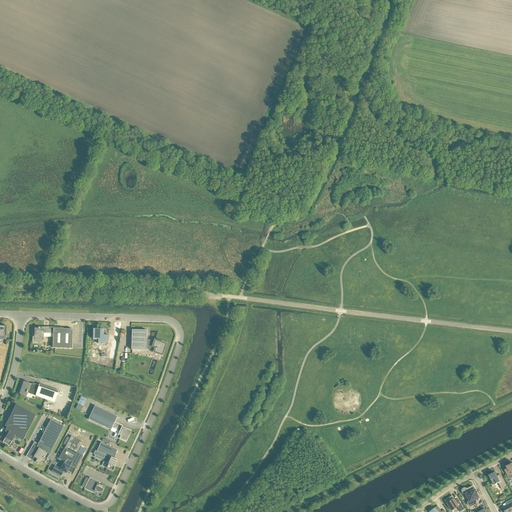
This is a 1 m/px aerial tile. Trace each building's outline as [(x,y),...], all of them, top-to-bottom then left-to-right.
[(38,328),(38,329),(35,329),(35,333),(34,333),(33,333),(32,342),(33,342),(42,342),(42,338),(43,338),(43,333),(53,334),(53,348),(72,349),(82,349),(82,328),(72,328),(72,330),(63,329),(63,328),(39,327),(38,328)] [(98,344),(108,344),(108,335),(103,335),(103,329),(93,329),(93,340),(98,340),(98,344)] [(152,350),(151,351),(162,355),(165,344),(155,340),(154,342),(146,339),(147,331),(132,330),(131,350),(146,351),(146,349),(152,350)] [(24,382),(20,395),(26,397),(27,393),(32,394),(33,392),(36,393),(35,396),(54,403),(57,395),(59,391),(39,384),(38,387),(24,382)] [(8,434),(5,438),(2,435),(0,437),(0,440),(10,447),(12,443),(11,442),(15,437),(23,441),(36,415),(16,404),(14,409),(11,414),(12,414),(9,418),(7,422),(5,426),(7,427),(4,432),(8,434)] [(88,420),(111,430),(112,428),(119,432),(116,438),(126,443),(131,431),(122,427),(122,426),(115,422),(117,417),(94,406),(88,420)] [(50,455),(64,427),(50,420),(38,444),(34,442),(26,457),(32,460),(32,459),(35,461),(34,462),(38,464),(38,463),(40,464),(42,462),(43,462),(44,460),(43,460),(47,453),(50,455)] [(52,471),(51,472),(61,477),(64,472),(66,473),(67,472),(72,475),(83,456),(77,453),(80,448),(83,443),(71,436),(70,439),(67,437),(63,444),(66,445),(59,459),(65,462),(61,469),(55,466),(53,468),(52,471)] [(114,459),(118,450),(101,442),(94,457),(109,463),(106,468),(113,471),(117,460),(114,459)] [(491,481),(490,482),(492,486),(493,485),(494,485),(498,483),(501,490),(506,487),(501,477),(498,479),(495,473),(489,476),(491,481)] [(95,492),(101,495),(105,487),(99,484),(100,483),(89,478),(84,489),(94,494),(95,492)] [(469,499),(468,503),(469,506),(471,506),(475,504),(476,502),(474,500),(477,498),(477,497),(473,488),(471,487),(468,489),(465,488),(464,489),(464,488),(463,488),(463,489),(462,489),(462,491),(463,494),(467,495),(469,499)] [(454,500),(451,496),(445,501),(452,511),(457,508),(459,511),(460,511),(464,510),(458,499),(455,501),(454,500)] [(503,508),(504,511),(510,511),(511,511),(511,499),(509,501),(511,504),(503,508)]
